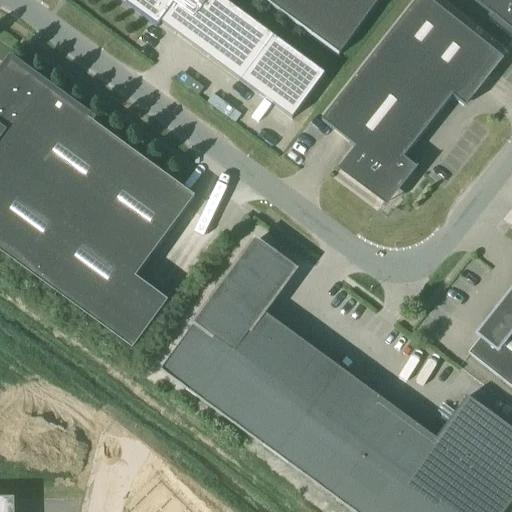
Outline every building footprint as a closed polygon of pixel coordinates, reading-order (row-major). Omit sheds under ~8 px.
[(116,0),(122,5),(156,30),(159,25),(240,84),(291,121),(324,76),(273,39),(219,0),(116,0)] [(258,0),(337,58),(379,0),(258,0)] [(425,0),(417,0),(320,123),(354,149),(339,169),(375,195),(377,193),(384,199),(397,183),(401,186),(415,168),(415,167),(413,168),(403,160),(451,99),(463,108),(501,59),(425,0)] [(511,0),(469,0),(507,30),(511,34),(511,0)] [(0,255),(131,352),(168,302),(136,278),(194,200),(10,65),(0,78),(0,255)] [(435,442),(262,315),(294,273),(254,243),(193,326),(193,327),(160,373),(349,511),(504,511),(511,502),(511,432),(466,399),(435,442)] [(511,291),(511,292),(476,337),(480,340),(467,355),(511,390),(511,291)] [(190,511),(158,480),(156,482),(128,511),(129,511),(190,511)] [(0,501),(0,511),(12,511),(13,502),(0,501)]
